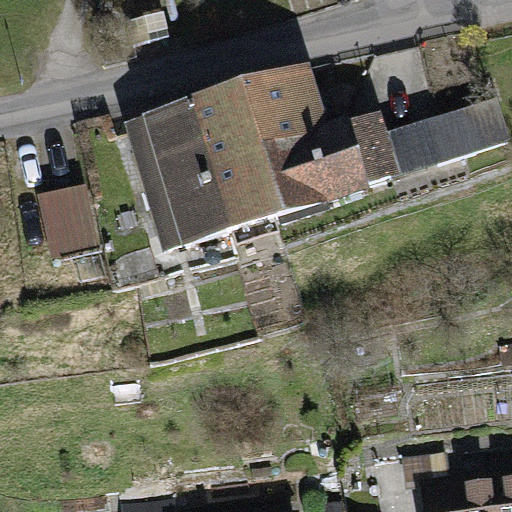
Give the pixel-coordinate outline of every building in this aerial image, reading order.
[(165,17),(128,26),(133,49),(151,45),(149,36),(168,32),(165,17)] [(310,73),(244,94),(264,156),(329,135),(310,73)] [(244,94),(191,110),(231,241),(285,224),(264,156),(244,94)] [(498,103),(386,138),(399,180),(511,145),(498,103)] [(191,110),(126,130),(166,261),(231,241),(191,110)] [(329,135),(264,156),(285,224),(401,187),(399,180),(386,138),(379,119),(329,135)] [(86,190),(41,200),(56,262),(101,251),(86,190)] [(511,511),(511,478),(424,489),(426,511),(511,511)]
